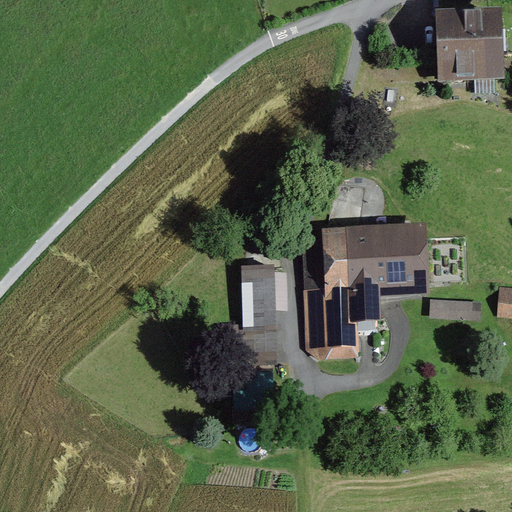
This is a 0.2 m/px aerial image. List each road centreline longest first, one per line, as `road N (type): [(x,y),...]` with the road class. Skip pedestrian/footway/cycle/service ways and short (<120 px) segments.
road 1 (track): [(256,52),(84,207),(0,302)]
road 2 (residential): [(366,0),(256,52)]
